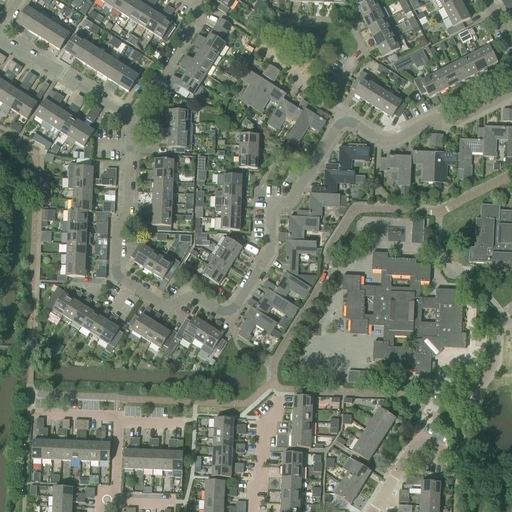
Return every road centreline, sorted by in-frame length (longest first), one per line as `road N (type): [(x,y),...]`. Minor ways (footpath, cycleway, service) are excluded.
road 1 (residential): [(130,118),(116,274),(162,305),(195,297),(226,311),(267,254),(270,208),(294,199),(345,122)]
road 2 (residential): [(345,122),(386,141),(511,90)]
road 3 (residential): [(130,118),(0,40)]
road 4 (residential): [(130,118),(198,21),(196,2)]
road 5 (residential): [(251,511),(261,428),(278,412),(279,399)]
